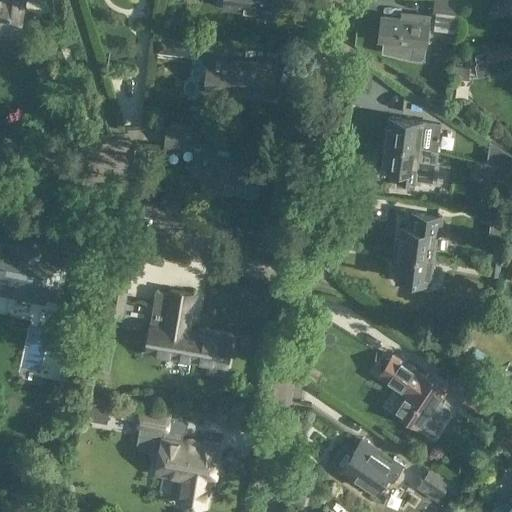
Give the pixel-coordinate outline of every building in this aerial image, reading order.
[(0,0),(0,31),(16,34),(22,0),(0,0)] [(214,0),(214,2),(223,3),(222,7),(255,10),(255,16),(274,18),(275,0),(214,0)] [(433,0),(432,13),(459,16),(461,0),(433,0)] [(424,45),(427,17),(406,14),(405,19),(380,16),(378,40),(398,42),(397,48),(399,52),(403,54),(407,55),(411,53),(413,50),(414,43),(424,45)] [(200,38),(171,35),(169,50),(198,53),(200,38)] [(511,52),(511,57),(487,62),(485,52),(475,54),(476,63),(475,64),(477,75),(487,74),(487,73),(505,70),(505,69),(511,67),(511,44),(511,45),(511,52)] [(464,53),(466,63),(475,61),(473,52),(464,53)] [(203,91),(273,97),(277,63),(207,55),(203,91)] [(454,77),(468,79),(470,67),(455,65),(454,77)] [(381,139),(427,146),(437,148),(439,132),(424,130),(425,120),(387,115),(386,126),(382,128),(381,139)] [(200,142),(201,130),(166,126),(163,145),(194,149),(190,174),(202,176),(200,185),(258,194),(263,167),(243,164),(245,149),(200,142)] [(427,146),(381,139),(379,151),(383,152),(382,165),(385,166),(385,171),(395,172),(394,179),(417,182),(417,179),(436,181),(438,163),(436,163),(438,150),(427,146)] [(473,169),(486,171),(488,162),(474,160),(473,169)] [(511,163),(494,161),(492,179),(509,181),(511,163)] [(473,169),(472,177),(485,179),(486,171),(473,169)] [(509,188),(489,186),(487,205),(506,207),(509,188)] [(393,253),(434,258),(437,234),(440,234),(442,215),(411,211),(409,226),(400,225),(399,236),(395,238),(393,253)] [(491,213),(489,233),(503,234),(505,214),(491,213)] [(277,231),(269,237),(269,245),(277,249),(285,243),(284,235),(277,231)] [(0,287),(31,294),(30,298),(44,302),(46,295),(61,298),(71,255),(40,248),(41,246),(0,236),(0,287)] [(511,250),(507,250),(503,275),(511,276),(511,250)] [(434,258),(393,253),(393,261),(396,262),(395,276),(398,277),(398,282),(412,284),(413,279),(431,283),(434,258)] [(489,256),(487,273),(501,275),(503,258),(489,256)] [(123,316),(128,289),(108,286),(104,313),(123,316)] [(162,323),(149,321),(144,351),(224,365),(229,339),(185,331),(192,294),(168,290),(162,323)] [(92,367),(109,370),(115,336),(98,333),(92,367)] [(71,351),(68,368),(79,370),(82,354),(71,351)] [(380,365),(381,369),(377,375),(403,392),(391,409),(420,429),(421,427),(432,435),(435,434),(451,411),(450,408),(439,400),(448,389),(393,351),(389,356),(385,357),(380,365)] [(489,408),(468,394),(460,407),(481,420),(489,408)] [(84,418),(107,422),(110,404),(87,400),(84,418)] [(168,413),(141,407),(138,423),(141,424),(164,428),(164,427),(166,427),(168,416),(168,413)] [(203,504),(207,479),(212,480),(218,446),(180,439),(181,430),(166,427),(164,427),(164,428),(162,436),(161,436),(155,474),(181,478),(177,499),(203,504)] [(509,450),(511,446),(511,428),(510,427),(498,442),(509,450)] [(340,446),(333,458),(334,462),(341,467),(339,469),(376,493),(386,478),(392,482),(403,464),(393,457),(390,460),(378,451),(381,448),(362,435),(352,450),(345,445),(340,446)] [(433,463),(416,486),(437,501),(453,477),(433,463)] [(511,511),(511,494),(499,511),(511,511)] [(65,511),(82,511),(84,506),(63,501),(61,511),(65,511)]
